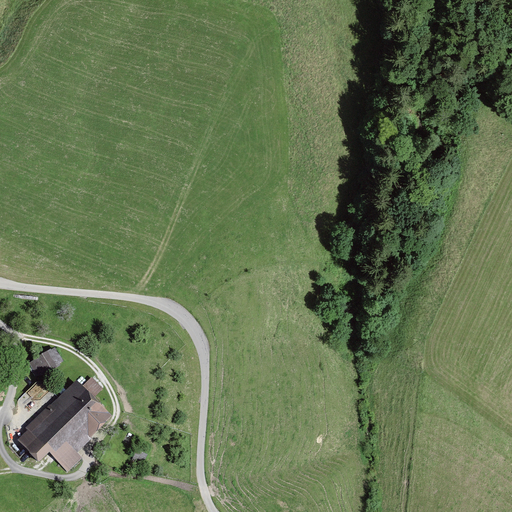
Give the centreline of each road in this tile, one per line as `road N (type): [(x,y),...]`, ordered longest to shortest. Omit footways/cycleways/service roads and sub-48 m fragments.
road 1 (track): [(0,283),(129,297),(183,318),(206,369),(199,465),(214,511)]
road 2 (track): [(14,334),(60,344),(97,369),(117,407),(101,437)]
road 3 (track): [(0,443),(15,468),(73,477),(101,437)]
